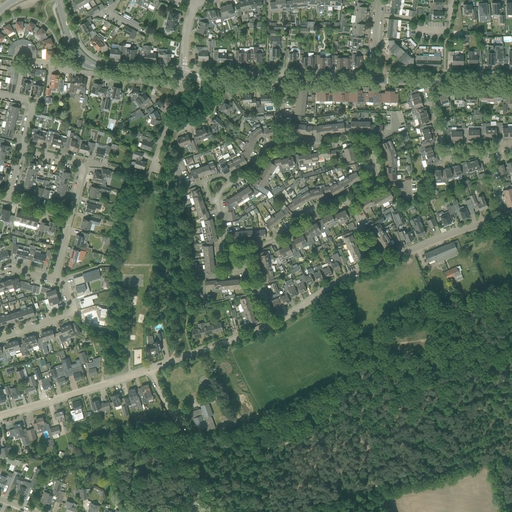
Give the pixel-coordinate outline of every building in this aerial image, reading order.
[(84,7),(79,0),(73,0),(77,6),(74,8),(75,10),(79,8),(79,9),(79,10),(79,12),(81,14),(83,12),(83,10),(85,9),(84,7)] [(141,0),(140,2),(139,5),(147,9),(149,4),(151,0),(141,0)] [(151,0),(149,4),(155,7),(154,9),(155,10),(156,8),(157,8),(158,8),(160,3),(161,3),(158,1),(158,0),(151,0)] [(239,5),(236,6),(238,12),(244,10),(245,14),(247,14),(247,13),(246,10),(244,0),(239,2),(239,5)] [(249,0),(252,9),(253,12),(253,11),(255,11),(256,12),(258,11),(255,0),(249,0)] [(260,7),(265,6),(265,1),(261,1),(261,0),(255,0),(258,11),(258,13),(260,13),(260,11),(260,10),(260,7)] [(275,0),(275,2),(270,2),(270,9),(272,9),(276,8),(276,10),(276,12),(281,12),(281,10),(280,0),(275,0)] [(285,0),(280,0),(281,10),(281,12),(286,11),(286,9),(286,7),(289,7),(289,1),(285,2),(285,0)] [(292,0),(293,1),(289,1),(289,7),(290,7),(290,11),(294,11),(294,9),(298,8),(297,0),(292,0)] [(297,0),(298,8),(303,8),(303,6),(306,6),(307,4),(306,4),(306,0),(297,0)] [(306,8),(306,9),(309,9),(310,8),(311,6),(314,6),(315,6),(315,0),(306,0),(306,4),(307,4),(306,6),(306,8)] [(315,0),(315,6),(320,6),(321,10),(324,10),(323,0),(315,0)] [(327,6),(332,7),(332,0),(323,0),(324,10),(327,10),(327,6)] [(332,0),(332,7),(332,9),(332,7),(337,7),(337,5),(341,5),(341,4),(341,0),(332,0)] [(363,0),(357,0),(356,6),(355,6),(354,11),(366,12),(367,7),(363,7),(363,0)] [(430,8),(437,8),(437,5),(443,5),(442,0),(433,0),(433,3),(430,2),(430,8)] [(500,14),(500,10),(500,6),(499,6),(499,2),(492,3),(493,14),(500,14)] [(485,16),(485,20),(490,19),(489,9),(486,10),(486,3),(478,4),(479,16),(485,16)] [(225,5),(228,15),(229,18),(235,16),(236,17),(238,17),(237,13),(236,8),(233,9),(231,4),(225,5)] [(467,4),(463,5),(464,10),(463,10),(464,14),(468,14),(468,13),(472,13),(472,14),(476,14),(475,7),(472,8),(471,5),(467,5),(467,4)] [(221,12),(218,13),(221,21),(221,22),(224,21),(224,20),(223,17),(228,15),(225,5),(220,7),(221,12)] [(437,8),(430,8),(430,14),(433,15),(433,20),(438,20),(438,18),(442,18),(442,17),(443,17),(443,15),(442,15),(443,12),(437,12),(437,8)] [(216,23),(221,21),(218,13),(217,10),(215,11),(215,9),(209,11),(210,16),(208,17),(207,16),(205,17),(213,25),(215,27),(217,24),(216,23)] [(366,12),(354,11),(354,16),(356,16),(355,19),(361,20),(361,17),(365,17),(366,12)] [(169,32),(170,31),(170,30),(176,31),(177,25),(175,25),(176,21),(178,14),(169,12),(165,29),(166,29),(166,30),(166,31),(167,32),(168,32),(169,32)] [(124,13),(122,17),(130,21),(131,19),(132,17),(124,13)] [(86,34),(90,31),(92,30),(90,26),(92,24),(90,22),(92,20),(90,17),(85,20),(86,22),(80,26),(83,31),(84,30),(86,34)] [(199,21),(197,26),(208,29),(208,26),(213,28),(213,25),(205,17),(203,19),(205,20),(204,22),(199,21)] [(353,23),(352,28),(364,29),(365,24),(360,24),(361,20),(355,19),(355,23),(353,23)] [(16,24),(13,25),(14,29),(16,28),(17,30),(23,30),(23,27),(25,28),(26,24),(23,23),(22,22),(21,21),(19,21),(19,22),(16,22),(16,24)] [(34,30),(36,31),(38,28),(35,26),(35,25),(29,22),(29,24),(26,24),(25,28),(24,34),(28,35),(29,31),(33,32),(34,30)] [(4,29),(2,31),(5,34),(6,32),(8,34),(13,31),(12,29),(14,29),(13,25),(10,26),(9,24),(9,25),(8,24),(6,26),(4,27),(4,29)] [(133,30),(126,26),(123,32),(130,35),(133,30)] [(197,26),(196,32),(201,33),(205,34),(205,37),(207,38),(208,38),(209,34),(209,33),(210,34),(212,31),(210,30),(208,29),(197,26)] [(42,37),(44,39),(47,36),(45,34),(46,32),(41,28),(40,29),(38,28),(36,31),(38,32),(36,34),(41,38),(42,37)] [(353,33),(353,37),(359,37),(359,34),(363,34),(364,29),(352,28),(352,33),(353,33)] [(133,30),(130,35),(129,37),(133,40),(137,32),(133,30)] [(93,47),(102,40),(104,37),(99,33),(97,35),(95,32),(93,34),(89,37),(92,40),(90,41),(91,43),(90,43),(93,47)] [(44,39),(42,40),(44,45),(45,47),(47,46),(48,49),(52,48),(51,45),(53,44),(51,41),(52,41),(51,39),(50,39),(50,38),(49,39),(47,36),(44,39)] [(348,41),(348,47),(351,47),(351,49),(358,49),(359,42),(362,43),(363,38),(359,37),(353,37),(351,36),(351,41),(349,41),(348,41)] [(270,38),(270,44),(273,44),(273,49),(272,56),(275,56),(279,56),(279,51),(279,49),(277,49),(277,44),(280,45),(280,38),(275,38),(270,38)] [(102,40),(93,47),(96,50),(97,49),(98,51),(102,48),(104,50),(102,52),(104,50),(106,52),(109,48),(102,40)] [(393,40),(388,40),(388,46),(387,48),(390,51),(392,52),(398,46),(393,41),(394,41),(394,40),(393,40)] [(398,46),(392,52),(394,54),(393,54),(396,57),(406,46),(404,44),(401,48),(398,46)] [(123,52),(124,47),(124,46),(119,45),(118,49),(110,49),(110,52),(109,57),(120,58),(120,52),(123,52)] [(142,48),(141,51),(139,56),(144,57),(144,61),(155,62),(156,53),(150,53),(151,46),(142,45),(142,48)] [(407,45),(406,46),(396,57),(399,60),(400,59),(402,61),(407,54),(405,52),(409,47),(407,45)] [(124,47),(123,52),(126,53),(125,59),(134,60),(135,55),(135,50),(136,46),(131,46),(131,47),(124,47)] [(487,53),(487,64),(494,64),(494,59),(497,60),(503,60),(503,46),(502,46),(494,46),(494,49),(494,53),(489,53),(487,53)] [(196,47),(195,53),(198,53),(198,60),(208,61),(208,55),(208,50),(203,50),(203,48),(201,48),(196,47)] [(262,49),(258,49),(258,47),(253,47),(253,50),(253,58),(256,58),(256,63),(262,63),(262,58),(263,58),(263,53),(263,50),(262,49)] [(46,49),(46,59),(52,60),(52,58),(54,58),(54,54),(54,52),(54,51),(52,51),(52,48),(48,49),(46,49)] [(238,62),(244,62),(244,48),(239,48),(239,50),(236,50),(235,52),(235,57),(238,57),(238,62)] [(244,48),(244,62),(250,63),(250,58),(253,58),(253,50),(250,50),(250,49),(244,48)] [(291,50),(291,51),(289,51),(288,56),(288,61),(292,61),(292,60),(297,60),(297,55),(297,53),(299,53),(300,50),(298,48),(292,48),(291,50)] [(476,63),(477,63),(477,57),(480,57),(480,58),(481,58),(480,49),(479,49),(480,51),(474,51),(473,51),(469,51),(469,55),(468,55),(468,56),(469,56),(469,63),(472,63),(473,64),(476,64),(476,63)] [(225,61),(226,61),(232,61),(232,56),(232,53),(226,53),(218,53),(218,50),(214,50),(213,60),(218,60),(218,62),(225,62),(225,61)] [(302,67),(308,67),(308,57),(304,57),(305,55),(303,55),(304,51),(303,50),(300,50),(299,53),(299,63),(300,63),(300,62),(302,62),(302,67)] [(170,57),(171,54),(166,54),(167,51),(159,51),(159,52),(158,57),(163,58),(163,62),(170,63),(170,57)] [(454,51),(448,51),(447,60),(452,60),(452,65),(463,65),(463,60),(463,56),(454,56),(454,51)] [(317,55),(317,62),(320,62),(320,67),(326,67),(326,57),(326,53),(326,52),(320,52),(320,55),(317,55)] [(309,53),(309,57),(308,57),(308,67),(314,67),(314,62),(317,62),(317,55),(313,55),(313,53),(309,53)] [(343,58),(343,68),(349,68),(349,63),(352,63),(352,64),(352,54),(352,56),(347,55),(347,58),(343,58)] [(352,54),(352,64),(352,61),(355,61),(355,66),(361,66),(361,62),(362,62),(362,56),(357,56),(357,54),(352,54)] [(407,54),(402,61),(403,62),(403,63),(406,65),(408,64),(413,64),(413,59),(413,58),(413,57),(412,58),(407,54)] [(326,57),(326,67),(331,67),(332,63),(334,63),(334,55),(330,55),(330,57),(326,57)] [(337,68),(343,68),(343,58),(339,58),(339,55),(334,55),(334,63),(337,63),(337,68)] [(56,90),(58,90),(57,91),(63,92),(64,87),(63,87),(64,79),(58,79),(58,75),(52,75),(51,80),(50,79),(50,82),(50,87),(56,88),(56,90)] [(69,88),(68,93),(75,94),(76,89),(81,90),(80,92),(80,95),(80,96),(84,97),(84,95),(85,95),(85,90),(85,88),(86,79),(83,79),(83,77),(75,77),(74,83),(71,83),(70,83),(69,88)] [(22,80),(21,85),(22,86),(21,91),(28,93),(30,86),(31,80),(26,79),(22,78),(22,80)] [(37,95),(41,95),(43,86),(43,87),(43,83),(40,83),(40,86),(35,85),(34,89),(33,94),(34,94),(34,95),(36,95),(37,95)] [(105,97),(106,94),(107,89),(100,88),(101,84),(94,83),(93,87),(92,87),(91,92),(91,93),(95,94),(95,95),(105,97)] [(105,102),(103,110),(108,111),(109,108),(110,102),(112,102),(112,101),(115,101),(115,98),(119,99),(120,98),(121,93),(121,92),(120,92),(121,88),(113,86),(110,97),(109,98),(109,99),(106,99),(105,101),(105,102)] [(138,105),(141,108),(142,107),(146,104),(144,101),(147,98),(144,94),(143,95),(142,93),(140,93),(140,95),(138,95),(139,89),(133,88),(133,93),(131,93),(129,95),(131,97),(134,98),(139,104),(138,105)] [(316,97),(316,101),(316,103),(324,103),(324,89),(319,89),(319,92),(316,92),(316,97)] [(329,101),(332,101),(332,92),(329,92),(329,90),(324,89),(324,103),(329,103),(329,101)] [(332,101),(340,101),(341,90),(336,90),(336,92),(332,92),(332,101)] [(347,101),(349,101),(349,92),(345,92),(345,90),(341,90),(340,101),(341,101),(341,104),(346,104),(347,102),(347,101)] [(349,101),(357,101),(357,90),(352,90),(352,92),(349,92),(349,101)] [(357,90),(357,101),(365,102),(365,93),(362,93),(362,90),(357,90)] [(373,102),(373,90),(368,90),(368,93),(365,93),(365,102),(373,102)] [(373,90),(373,102),(381,102),(381,93),(378,93),(378,90),(373,90)] [(381,93),(381,102),(389,102),(390,91),(385,91),(385,93),(381,93)] [(390,91),(389,102),(398,102),(398,98),(398,93),(394,93),(394,91),(390,91)] [(407,102),(407,103),(420,99),(419,93),(415,94),(414,91),(407,93),(409,98),(408,98),(407,102)] [(490,102),(490,95),(486,95),(486,93),(479,92),(479,97),(479,100),(487,100),(487,102),(490,102)] [(261,103),(267,103),(272,102),(272,99),(272,93),(267,94),(260,95),(261,100),(261,103)] [(494,95),(490,95),(490,102),(493,102),(493,100),(501,100),(501,98),(501,93),(495,93),(494,95)] [(438,104),(439,106),(439,109),(450,106),(446,94),(439,96),(441,103),(438,104)] [(454,94),(454,100),(454,104),(458,104),(458,107),(463,107),(463,101),(462,101),(462,99),(462,94),(454,94)] [(475,103),(475,95),(466,94),(466,103),(475,103)] [(242,95),(243,100),(243,103),(249,103),(249,106),(256,106),(256,101),(255,101),(255,99),(251,99),(251,95),(242,95)] [(224,103),(220,110),(224,113),(228,115),(231,114),(229,112),(230,110),(231,110),(232,110),(232,109),(232,108),(231,108),(232,107),(233,108),(234,109),(235,109),(237,112),(240,110),(241,109),(237,103),(235,99),(231,102),(232,103),(229,105),(224,103)] [(411,107),(412,111),(419,109),(418,106),(422,105),(420,99),(407,103),(407,104),(410,106),(410,107),(411,107)] [(8,111),(19,114),(20,108),(14,106),(15,103),(10,102),(9,105),(8,111)] [(152,107),(146,110),(148,114),(149,113),(150,114),(149,114),(151,118),(152,118),(152,119),(151,119),(150,124),(158,126),(160,121),(158,120),(159,118),(158,116),(159,115),(156,110),(154,112),(154,110),(152,107)] [(415,110),(412,111),(413,113),(415,113),(416,115),(417,119),(420,118),(428,116),(426,110),(422,111),(421,108),(419,109),(415,110)] [(4,116),(8,117),(16,119),(18,113),(19,114),(8,111),(6,110),(4,116)] [(218,130),(217,129),(219,127),(220,129),(223,125),(222,124),(223,122),(216,116),(212,121),(213,122),(211,123),(213,124),(211,127),(213,128),(211,130),(214,134),(214,135),(215,134),(217,134),(218,130)] [(420,118),(417,119),(420,128),(426,126),(425,123),(430,122),(428,116),(420,118)] [(353,130),(357,130),(357,120),(353,120),(353,121),(350,121),(350,124),(347,124),(347,131),(351,131),(351,130),(353,130)] [(343,123),(337,123),(338,133),(342,132),(342,131),(345,131),(347,131),(347,124),(348,121),(343,122),(343,123)] [(485,123),(482,123),(482,126),(482,133),(485,133),(485,139),(491,139),(491,137),(491,128),(490,125),(490,123),(485,123)] [(491,137),(491,139),(496,138),(496,137),(496,132),(499,132),(499,123),(496,123),(496,125),(490,125),(491,128),(491,137)] [(508,138),(508,126),(502,126),(502,123),(499,123),(499,132),(502,132),(502,138),(508,138)] [(259,137),(261,136),(263,135),(262,130),(259,124),(255,125),(251,128),(253,131),(259,137)] [(318,126),(315,126),(316,132),(316,135),(325,133),(324,125),(318,126)] [(273,126),(267,128),(270,136),(276,133),(273,126)] [(306,126),(305,134),(311,135),(312,133),(316,132),(315,126),(312,127),(312,126),(306,126)] [(426,126),(420,128),(419,128),(420,133),(422,132),(423,136),(433,134),(431,128),(429,129),(429,128),(426,129),(426,126)] [(468,140),(474,140),(473,126),(473,129),(468,130),(468,128),(465,128),(465,134),(468,134),(468,140)] [(482,133),(482,126),(479,126),(473,126),(474,140),(479,140),(479,133),(482,133)] [(451,127),(447,127),(448,129),(448,136),(451,136),(451,142),(457,142),(456,131),(451,131),(451,127)] [(3,131),(1,136),(7,138),(8,135),(13,136),(14,130),(13,130),(5,128),(4,131),(3,131)] [(32,128),(31,134),(31,137),(33,137),(32,141),(37,142),(41,130),(32,128)] [(206,138),(212,135),(214,134),(211,130),(210,130),(210,131),(209,129),(205,130),(204,128),(195,132),(199,140),(206,136),(206,138)] [(267,128),(262,130),(263,135),(264,138),(270,136),(267,128)] [(456,131),(457,142),(462,141),(462,134),(465,134),(465,128),(456,128),(456,131)] [(92,129),(91,132),(94,133),(92,140),(96,141),(98,135),(99,130),(92,129)] [(41,130),(37,142),(43,143),(44,140),(46,141),(47,138),(48,132),(46,131),(45,134),(42,133),(43,131),(41,130)] [(56,147),(59,135),(59,134),(48,131),(48,132),(47,138),(49,139),(49,141),(51,142),(50,145),(56,147)] [(256,141),(257,139),(259,137),(253,131),(250,134),(248,137),(256,141)] [(79,144),(80,139),(78,136),(74,135),(74,133),(71,133),(70,133),(69,139),(68,144),(67,145),(70,146),(69,149),(71,150),(70,150),(74,151),(74,150),(77,151),(78,146),(79,144)] [(422,143),(421,144),(421,146),(428,145),(430,144),(430,141),(432,140),(434,139),(433,134),(423,136),(425,140),(422,141),(423,141),(422,142),(422,143)] [(59,135),(56,147),(61,148),(62,145),(64,145),(65,143),(68,144),(69,139),(66,138),(65,140),(60,138),(61,135),(59,135)] [(143,140),(140,147),(145,149),(150,151),(151,149),(150,149),(151,147),(153,143),(146,141),(147,137),(142,136),(142,135),(141,135),(141,138),(140,139),(143,140)] [(188,135),(177,139),(180,147),(183,146),(184,147),(188,146),(190,152),(194,150),(191,141),(191,140),(190,141),(188,135)] [(0,150),(6,152),(8,153),(10,147),(3,145),(5,139),(0,137),(0,150)] [(253,147),(255,144),(256,141),(248,137),(245,143),(253,147)] [(80,139),(79,144),(81,145),(80,147),(79,152),(86,154),(85,154),(89,155),(90,150),(93,151),(94,146),(95,143),(89,142),(88,145),(81,144),(82,140),(80,140),(80,139)] [(382,144),(385,149),(393,146),(390,140),(382,144)] [(251,153),(250,152),(253,147),(245,143),(242,149),(245,150),(244,153),(249,156),(251,153)] [(344,152),(342,153),(342,156),(353,153),(353,151),(354,150),(352,146),(349,147),(348,144),(346,144),(347,148),(343,149),(344,152)] [(95,157),(100,158),(100,157),(103,158),(104,153),(109,154),(111,149),(111,146),(107,145),(107,148),(104,147),(103,149),(97,148),(95,157)] [(423,151),(420,152),(421,156),(424,155),(426,155),(435,152),(434,147),(432,147),(431,147),(429,147),(428,145),(421,146),(422,147),(423,151)] [(393,146),(385,149),(387,155),(395,152),(393,146)] [(329,151),(329,149),(323,149),(324,158),(330,157),(333,157),(332,151),(329,151)] [(134,167),(139,169),(139,168),(144,170),(146,162),(141,161),(141,158),(142,159),(143,154),(134,151),(133,155),(137,157),(135,162),(133,161),(131,162),(131,163),(131,164),(131,166),(134,166),(134,167)] [(246,162),(249,156),(244,153),(243,152),(242,153),(240,154),(241,156),(237,158),(241,166),(247,163),(246,162)] [(395,152),(387,155),(388,160),(396,159),(395,152)] [(423,161),(425,160),(426,162),(427,166),(433,164),(432,159),(435,159),(435,158),(437,157),(435,152),(424,155),(421,156),(423,161)] [(343,159),(346,158),(348,164),(357,162),(355,155),(354,155),(353,153),(342,156),(343,159)] [(232,160),(235,168),(241,166),(237,158),(235,154),(230,156),(232,160)] [(235,168),(232,160),(230,156),(224,159),(224,160),(226,163),(230,171),(235,168)] [(292,156),(286,158),(289,167),(290,170),(292,169),(293,168),(292,164),(294,163),(294,161),(292,156)] [(280,159),(277,160),(278,165),(280,171),(283,170),(283,172),(290,170),(289,167),(286,158),(281,160),(280,159)] [(478,171),(479,171),(484,170),(482,163),(478,164),(477,159),(476,160),(475,158),(471,160),(474,170),(477,170),(478,171)] [(219,163),(217,164),(219,170),(220,173),(223,172),(224,174),(226,173),(230,171),(226,163),(224,160),(224,159),(218,162),(219,163)] [(277,160),(270,162),(269,162),(266,167),(273,171),(276,166),(278,165),(277,160)] [(467,167),(464,168),(466,175),(468,174),(469,174),(469,172),(471,171),(474,170),(471,160),(467,161),(468,162),(466,163),(467,167)] [(28,168),(38,170),(39,168),(40,168),(41,165),(40,165),(40,162),(34,161),(34,163),(30,162),(28,168)] [(217,171),(214,163),(208,165),(211,173),(217,171)] [(354,172),(350,174),(355,182),(357,181),(357,182),(361,180),(356,172),(358,171),(358,169),(359,169),(357,163),(352,165),(354,172)] [(506,176),(510,175),(509,172),(508,168),(504,169),(503,164),(497,166),(500,174),(503,174),(504,176),(506,176)] [(207,175),(210,174),(211,173),(208,165),(202,167),(205,175),(207,174),(207,175)] [(456,175),(457,177),(466,175),(464,168),(460,169),(459,165),(453,166),(456,175)] [(447,180),(457,177),(456,175),(453,166),(454,171),(451,171),(450,167),(444,169),(445,173),(447,178),(447,180)] [(199,177),(203,175),(205,175),(202,167),(200,168),(200,167),(196,168),(199,177)] [(264,170),(263,173),(269,177),(271,174),(273,175),(275,172),(273,171),(266,167),(264,170)] [(60,173),(59,176),(69,178),(70,173),(66,172),(67,169),(61,168),(60,170),(62,171),(62,174),(60,173)] [(188,175),(190,181),(194,180),(193,179),(199,177),(196,168),(192,170),(190,171),(191,174),(188,175)] [(92,181),(102,184),(101,186),(106,187),(106,185),(105,185),(106,180),(103,179),(104,176),(110,178),(110,176),(111,171),(102,169),(101,173),(96,172),(95,175),(94,175),(92,181)] [(436,180),(436,183),(444,183),(446,184),(447,184),(447,180),(447,178),(445,173),(441,173),(441,170),(438,170),(438,169),(435,169),(435,170),(435,180),(436,180)] [(259,178),(268,184),(270,181),(267,180),(269,177),(263,173),(259,178)] [(349,185),(355,182),(350,174),(345,178),(349,185)] [(55,181),(67,184),(69,178),(59,176),(58,176),(57,178),(56,178),(55,181)] [(257,176),(253,182),(257,184),(260,186),(262,183),(267,186),(268,184),(259,178),(257,176)] [(343,176),(338,179),(339,181),(344,189),(348,186),(349,185),(345,178),(344,178),(343,176)] [(26,178),(24,184),(35,186),(36,184),(35,184),(35,181),(26,178)] [(56,186),(66,189),(67,184),(55,181),(55,183),(57,184),(56,186)] [(338,192),(343,189),(344,189),(339,181),(334,184),(338,192)] [(24,184),(23,189),(26,190),(25,192),(29,193),(32,194),(33,189),(34,189),(35,187),(35,186),(24,184)] [(245,189),(243,190),(248,197),(250,199),(257,194),(259,192),(254,189),(253,188),(251,184),(245,188),(245,189)] [(269,191),(260,186),(257,184),(255,188),(267,195),(269,191)] [(328,187),(331,192),(333,195),(338,192),(334,184),(328,187)] [(503,190),(504,196),(511,193),(511,186),(511,185),(510,185),(505,186),(506,189),(503,190)] [(90,197),(96,198),(98,199),(99,198),(101,193),(100,192),(98,192),(98,190),(110,193),(111,188),(106,187),(101,186),(101,189),(91,186),(89,193),(91,193),(90,197)] [(195,187),(190,189),(192,193),(189,194),(190,198),(192,198),(201,195),(199,189),(196,190),(195,187)] [(302,194),(306,202),(307,202),(312,199),(308,190),(307,187),(300,190),(302,194)] [(317,197),(320,197),(324,196),(323,194),(326,193),(325,187),(315,189),(317,197)] [(388,201),(391,199),(391,198),(393,197),(391,194),(394,193),(391,188),(388,189),(388,190),(383,193),(388,201)] [(308,190),(312,199),(317,197),(315,189),(308,190)] [(248,197),(243,190),(241,191),(241,190),(237,192),(243,200),(248,197)] [(54,195),(53,199),(56,200),(57,198),(59,198),(59,200),(62,200),(62,199),(63,200),(65,194),(54,191),(53,194),(54,195)] [(235,195),(233,197),(237,204),(243,200),(237,192),(234,195),(235,195)] [(384,203),(386,202),(388,201),(383,193),(378,196),(382,203),(384,202),(384,203)] [(302,194),(297,197),(301,205),(306,202),(302,194)] [(192,198),(195,204),(203,201),(202,199),(203,198),(201,195),(192,198)] [(477,204),(478,206),(480,211),(487,208),(482,195),(479,197),(481,203),(477,204)] [(382,203),(378,196),(376,197),(375,197),(372,199),(375,204),(376,207),(382,203)] [(227,204),(229,212),(233,211),(234,210),(232,207),(237,204),(233,197),(231,198),(230,197),(227,199),(229,203),(227,204)] [(293,210),(295,208),(301,205),(297,197),(291,200),(292,203),(289,205),(293,210)] [(372,199),(371,197),(365,200),(369,208),(375,204),(372,199)] [(86,206),(85,211),(88,212),(88,213),(93,214),(93,215),(94,214),(95,209),(99,210),(99,209),(100,210),(102,203),(98,201),(94,200),(89,199),(88,203),(86,203),(85,206),(86,206)] [(365,200),(360,203),(364,211),(369,208),(365,200)] [(203,201),(195,204),(195,206),(194,206),(196,210),(205,207),(203,201)] [(453,212),(456,211),(457,215),(458,214),(460,220),(462,219),(462,220),(469,217),(469,216),(467,210),(466,208),(464,209),(463,206),(458,208),(457,204),(451,206),(453,212)] [(287,217),(291,214),(292,213),(291,212),(293,210),(289,205),(286,207),(284,205),(280,208),(281,210),(286,217),(287,217)] [(203,217),(209,215),(208,212),(207,212),(205,207),(196,210),(197,214),(196,214),(198,219),(203,217)] [(5,225),(11,227),(14,216),(10,215),(9,215),(10,211),(2,208),(1,213),(0,214),(2,214),(1,219),(4,220),(4,221),(6,222),(5,225)] [(391,212),(397,227),(405,224),(399,209),(391,212)] [(281,210),(279,212),(276,213),(281,220),(286,217),(281,210)] [(342,210),(339,211),(345,223),(347,222),(346,220),(349,219),(349,218),(352,217),(349,212),(346,213),(345,210),(343,211),(342,210)] [(337,214),(335,215),(338,220),(339,222),(340,225),(345,223),(339,211),(336,212),(337,214)] [(452,221),(450,216),(449,211),(447,212),(443,213),(443,212),(437,214),(437,215),(436,216),(440,224),(443,223),(444,226),(444,227),(454,223),(454,222),(451,223),(450,222),(452,221)] [(14,221),(14,224),(20,225),(20,223),(23,214),(17,212),(16,217),(15,221),(14,221)] [(276,213),(272,216),(271,217),(276,224),(281,220),(276,213)] [(325,215),(331,227),(336,225),(336,224),(339,222),(338,220),(335,215),(332,216),(331,214),(329,215),(329,214),(325,215)] [(203,217),(200,218),(201,221),(204,221),(205,227),(213,225),(212,219),(210,219),(209,215),(203,217)] [(323,223),(320,225),(324,232),(327,230),(326,229),(328,228),(331,227),(325,215),(323,216),(323,218),(321,219),(323,223)] [(100,219),(96,217),(93,217),(91,216),(90,221),(83,219),(81,227),(90,230),(91,223),(99,225),(100,219)] [(271,217),(266,221),(268,224),(265,225),(267,228),(269,230),(269,231),(272,229),(271,228),(276,224),(271,217)] [(383,217),(370,225),(371,228),(372,228),(375,232),(383,227),(381,224),(380,224),(385,220),(383,217)] [(425,234),(424,229),(418,217),(411,220),(418,237),(425,234)] [(427,221),(430,228),(436,225),(433,218),(427,221)] [(43,236),(43,233),(44,231),(48,232),(49,230),(54,232),(57,223),(50,221),(49,224),(46,223),(41,222),(40,226),(38,235),(43,236)] [(324,232),(320,225),(318,226),(316,221),(310,224),(316,236),(317,236),(318,236),(321,234),(321,233),(324,232)] [(311,245),(312,244),(313,245),(315,243),(312,238),(316,236),(310,224),(306,226),(308,231),(305,232),(311,245)] [(205,227),(201,228),(203,234),(215,231),(213,225),(205,227)] [(232,228),(233,232),(234,240),(240,240),(239,230),(239,227),(232,228)] [(383,227),(375,232),(378,238),(387,232),(389,231),(388,229),(385,230),(383,227)] [(398,232),(399,233),(401,240),(405,239),(406,242),(409,241),(411,241),(413,240),(413,239),(414,239),(412,235),(412,234),(411,231),(405,233),(404,230),(398,232)] [(206,243),(212,242),(212,238),(216,237),(215,231),(203,234),(204,240),(206,240),(206,243)] [(346,234),(342,235),(344,240),(345,244),(354,240),(352,235),(353,235),(351,231),(347,233),(346,234)] [(75,240),(74,244),(79,246),(81,246),(81,249),(87,251),(88,247),(88,246),(88,245),(88,243),(86,243),(89,234),(87,233),(82,232),(81,236),(77,235),(77,237),(76,237),(75,240)] [(302,234),(297,236),(302,247),(303,247),(303,248),(308,246),(311,244),(305,232),(302,234)] [(387,232),(378,238),(379,240),(381,244),(389,239),(387,236),(389,235),(387,232)] [(297,236),(292,238),(294,243),(297,247),(297,248),(294,250),(297,255),(300,254),(298,250),(303,248),(302,247),(297,236)] [(389,239),(381,244),(383,247),(384,247),(385,249),(392,245),(393,244),(394,243),(394,242),(393,241),(392,240),(391,240),(390,241),(389,239)] [(354,240),(345,244),(347,247),(346,248),(347,250),(349,249),(357,246),(354,240)] [(436,263),(458,254),(457,250),(461,249),(457,240),(424,254),(428,263),(435,260),(436,263)] [(17,257),(21,258),(24,246),(18,245),(16,245),(16,242),(12,242),(12,244),(12,253),(16,254),(16,256),(17,256),(17,257)] [(203,246),(201,246),(202,249),(203,248),(203,252),(212,251),(212,246),(213,246),(212,242),(206,243),(207,246),(203,246)] [(5,246),(1,248),(4,260),(8,259),(8,258),(10,258),(9,254),(9,252),(12,252),(12,253),(12,244),(9,244),(9,246),(5,246)] [(288,244),(283,246),(287,255),(289,258),(293,255),(294,257),(297,255),(294,250),(291,251),(288,244)] [(24,246),(21,258),(25,259),(25,258),(27,259),(28,253),(31,254),(33,246),(30,245),(30,248),(24,246)] [(33,246),(31,254),(34,255),(33,260),(34,261),(34,262),(38,263),(40,253),(41,252),(35,250),(36,249),(36,247),(33,246)] [(278,257),(281,263),(282,263),(282,265),(287,262),(286,259),(289,258),(287,255),(283,246),(280,248),(281,249),(278,250),(275,252),(277,256),(278,257)] [(351,255),(360,252),(358,248),(357,246),(349,249),(351,255)] [(46,255),(40,253),(38,263),(42,264),(42,263),(44,263),(45,257),(48,258),(50,250),(47,250),(46,255)] [(85,255),(86,252),(80,250),(80,252),(73,250),(68,266),(74,267),(75,263),(81,260),(82,261),(84,254),(85,255)] [(260,256),(261,262),(270,260),(273,259),(272,255),(270,255),(270,253),(265,255),(264,251),(258,253),(259,256),(260,256)] [(354,261),(362,258),(361,256),(362,255),(360,252),(351,255),(354,261)] [(339,257),(338,254),(337,253),(332,255),(334,261),(331,262),(333,268),(334,272),(341,269),(338,264),(342,263),(340,260),(339,257)] [(324,272),(326,277),(332,275),(330,269),(333,268),(331,262),(331,263),(329,258),(325,259),(327,263),(321,265),(324,272)] [(261,262),(262,268),(271,266),(270,264),(271,264),(270,260),(261,262)] [(198,270),(199,275),(207,274),(206,271),(214,270),(214,264),(204,265),(205,269),(206,271),(203,271),(203,270),(198,270)] [(294,269),(291,270),(293,274),(294,273),(297,272),(297,271),(299,270),(301,269),(299,265),(298,266),(294,269)] [(315,276),(315,277),(317,281),(323,279),(321,273),(324,272),(321,265),(321,266),(320,265),(316,267),(317,270),(313,271),(313,272),(315,276)] [(262,270),(263,274),(272,272),(271,270),(271,266),(262,268),(263,270),(262,270)] [(444,273),(447,279),(455,276),(458,282),(463,279),(461,273),(459,274),(456,267),(444,273)] [(312,278),(315,277),(315,276),(313,272),(313,271),(312,269),(311,268),(307,270),(308,274),(304,275),(305,278),(308,284),(307,284),(308,285),(314,282),(312,278)] [(83,276),(73,279),(76,286),(76,287),(75,288),(77,293),(78,293),(79,297),(90,293),(87,282),(93,280),(92,275),(99,273),(100,273),(98,269),(82,274),(83,276)] [(272,272),(263,274),(265,283),(270,282),(271,282),(278,281),(277,279),(274,280),(270,280),(270,279),(273,279),(272,272)] [(301,282),(297,284),(298,288),(301,293),(307,291),(305,286),(308,285),(307,284),(308,284),(305,278),(304,275),(303,274),(300,276),(302,280),(300,281),(301,282)] [(18,278),(12,280),(14,288),(14,289),(20,287),(19,288),(24,289),(31,291),(33,286),(29,285),(30,283),(22,281),(19,282),(18,278)] [(233,280),(234,289),(238,288),(238,287),(240,287),(240,284),(243,284),(242,278),(238,278),(239,279),(233,280)] [(6,281),(9,289),(14,288),(12,280),(11,279),(6,281)] [(214,289),(215,289),(221,288),(220,280),(211,281),(211,284),(211,287),(214,287),(214,289)] [(1,282),(3,291),(9,289),(6,281),(1,282)] [(291,295),(292,297),(298,295),(295,289),(298,288),(297,284),(296,282),(293,283),(292,282),(286,284),(288,289),(291,295)] [(280,295),(282,299),(284,305),(290,302),(288,298),(291,297),(291,295),(288,289),(286,284),(283,286),(286,293),(280,295)] [(42,287),(40,292),(46,293),(48,299),(57,296),(55,290),(50,291),(49,289),(42,287)] [(244,295),(238,296),(239,298),(239,299),(240,299),(240,301),(241,305),(250,302),(249,297),(248,293),(244,295)] [(276,297),(271,299),(275,309),(281,306),(279,301),(282,299),(280,295),(279,293),(276,294),(277,297),(276,297)] [(84,301),(81,302),(82,308),(89,306),(91,305),(90,300),(92,299),(97,297),(96,294),(83,298),(84,300),(84,301)] [(59,302),(57,296),(48,299),(44,300),(46,304),(47,304),(48,306),(49,311),(58,308),(56,303),(59,302)] [(252,308),(250,302),(241,305),(242,309),(243,308),(243,311),(252,308)] [(26,308),(29,316),(35,315),(32,306),(26,308)] [(24,318),(29,316),(26,308),(21,310),(24,319),(24,318)] [(243,311),(245,317),(254,315),(253,311),(252,311),(252,308),(243,311)] [(16,312),(18,321),(24,319),(21,310),(21,311),(16,312)] [(95,310),(83,314),(85,318),(87,317),(87,319),(87,320),(94,321),(93,324),(104,327),(105,322),(98,320),(95,310)] [(18,321),(16,312),(10,314),(13,322),(18,321)] [(5,315),(7,324),(13,322),(10,314),(5,315),(5,314),(5,315)] [(255,319),(254,315),(245,317),(247,323),(246,323),(247,326),(253,325),(252,322),(255,321),(254,319),(255,319)] [(69,324),(65,326),(70,338),(75,335),(74,332),(79,330),(76,322),(72,324),(72,325),(71,326),(71,324),(69,325),(69,324)] [(223,330),(221,325),(221,322),(210,325),(209,322),(203,324),(202,323),(198,324),(199,328),(197,329),(192,330),(194,338),(223,330)] [(61,341),(61,343),(66,342),(65,340),(70,338),(65,326),(61,327),(62,328),(60,329),(63,335),(59,336),(61,341)] [(61,341),(59,336),(58,335),(54,336),(53,330),(51,330),(47,331),(50,340),(53,339),(54,341),(57,341),(58,345),(61,343),(61,341)] [(44,341),(41,342),(42,348),(46,347),(46,345),(48,345),(46,341),(50,340),(47,331),(43,332),(43,333),(42,333),(43,338),(44,341)] [(41,342),(37,343),(35,335),(34,336),(33,335),(29,336),(33,347),(38,345),(39,349),(42,348),(41,342)] [(33,347),(29,336),(26,337),(26,338),(24,339),(26,345),(24,346),(25,349),(27,348),(27,349),(33,347)] [(146,339),(146,344),(149,343),(149,344),(151,352),(155,351),(155,352),(162,351),(159,341),(153,342),(152,337),(146,339)] [(16,340),(12,342),(15,351),(16,354),(21,353),(22,354),(22,356),(26,355),(25,353),(24,351),(24,350),(24,348),(23,345),(19,346),(18,341),(16,341),(16,340)] [(5,351),(8,359),(8,358),(11,357),(9,352),(15,351),(12,342),(8,343),(8,344),(7,344),(9,350),(6,351),(5,351)] [(84,351),(78,353),(81,364),(87,362),(84,351)] [(65,370),(72,368),(70,361),(69,357),(62,359),(63,363),(65,370)] [(93,361),(87,363),(87,365),(89,370),(88,370),(89,371),(90,376),(97,374),(96,369),(95,368),(100,367),(100,357),(93,359),(93,361)] [(71,368),(73,374),(74,375),(75,380),(82,378),(80,373),(83,373),(81,365),(71,368)] [(66,376),(64,367),(56,370),(55,368),(49,370),(52,378),(57,377),(57,379),(58,380),(59,385),(66,383),(64,377),(66,376)] [(18,371),(16,371),(16,372),(18,380),(24,378),(22,370),(18,371)] [(41,379),(42,383),(44,389),(51,387),(49,382),(51,381),(49,373),(44,375),(45,378),(41,379)] [(33,375),(27,377),(29,384),(30,383),(31,387),(28,388),(28,389),(29,394),(36,392),(35,387),(35,386),(36,385),(33,375)] [(150,390),(148,384),(141,387),(143,392),(139,393),(143,404),(148,403),(147,399),(153,397),(151,390),(150,390)] [(14,398),(21,396),(19,391),(19,390),(18,386),(10,389),(9,385),(4,386),(7,395),(11,394),(11,393),(12,392),(14,398)] [(138,397),(137,398),(136,394),(136,393),(135,389),(128,391),(129,396),(130,396),(124,398),(127,405),(135,402),(137,409),(142,407),(138,397)] [(112,406),(115,406),(121,404),(120,403),(121,403),(120,400),(120,399),(118,394),(111,396),(113,401),(113,402),(112,402),(112,406)] [(106,412),(111,411),(109,406),(108,403),(108,402),(104,404),(103,403),(99,404),(98,400),(91,402),(93,410),(99,408),(100,412),(105,410),(106,412)] [(70,411),(73,422),(80,420),(79,417),(83,415),(82,410),(81,411),(80,409),(82,408),(80,401),(72,403),(74,410),(70,411)] [(198,430),(202,429),(205,428),(206,431),(216,428),(212,417),(211,418),(210,416),(213,415),(208,403),(200,406),(201,409),(200,410),(199,409),(188,413),(190,419),(193,418),(198,430)] [(68,425),(67,426),(62,411),(59,412),(58,411),(56,412),(56,413),(55,413),(56,414),(54,414),(55,419),(57,419),(58,422),(62,421),(65,432),(70,430),(68,425)] [(231,416),(229,417),(228,414),(223,417),(229,429),(234,427),(236,425),(231,416)] [(48,429),(46,422),(44,423),(42,417),(36,419),(37,422),(33,423),(35,430),(42,428),(43,430),(48,429)] [(14,429),(8,430),(8,431),(9,431),(10,433),(10,434),(11,435),(12,436),(13,436),(14,436),(15,438),(23,435),(22,430),(22,428),(20,424),(14,425),(14,429)] [(58,426),(50,429),(52,435),(60,433),(58,426)] [(30,441),(36,439),(33,429),(27,431),(30,441)] [(45,445),(46,447),(52,446),(52,445),(54,445),(52,439),(51,440),(50,439),(47,440),(45,445)] [(9,456),(7,447),(0,449),(3,458),(9,456)] [(16,475),(13,483),(17,484),(16,487),(19,488),(18,492),(23,494),(27,495),(28,492),(30,486),(31,483),(23,481),(24,478),(20,477),(21,474),(17,472),(16,475)] [(0,485),(3,487),(5,484),(9,485),(12,477),(8,476),(7,477),(0,475),(0,476),(0,485)] [(31,483),(30,486),(34,488),(38,479),(33,477),(31,483)] [(57,495),(61,483),(57,481),(53,493),(57,495)] [(62,488),(57,501),(61,502),(64,496),(65,492),(64,492),(65,489),(62,488)] [(45,489),(43,494),(40,501),(49,505),(51,500),(52,498),(53,495),(50,494),(51,491),(45,489)] [(76,505),(67,501),(65,507),(67,508),(66,511),(68,511),(73,511),(75,508),(76,505)] [(93,502),(93,504),(90,503),(89,506),(90,506),(88,511),(87,511),(95,511),(96,509),(99,510),(101,507),(96,505),(97,503),(93,502)]
